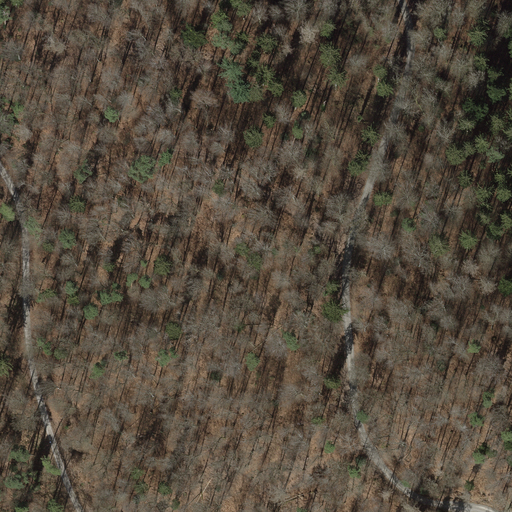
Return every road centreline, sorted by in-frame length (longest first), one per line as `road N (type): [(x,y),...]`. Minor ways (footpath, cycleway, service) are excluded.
road 1 (track): [(401,0),(411,68),(350,245),(353,386),(367,443),(409,494),(489,511)]
road 2 (track): [(80,511),(34,376),(25,329),(24,216),(0,166)]
road 3 (track): [(411,68),(511,140)]
